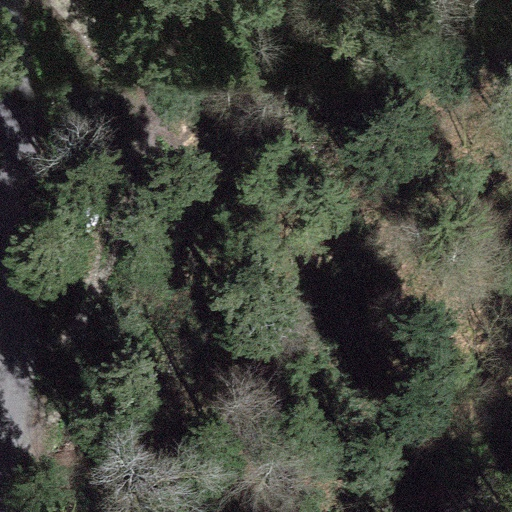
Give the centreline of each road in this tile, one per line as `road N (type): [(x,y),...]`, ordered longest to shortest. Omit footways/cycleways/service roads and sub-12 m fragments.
road 1 (unclassified): [(0,52),(19,318),(0,419)]
road 2 (track): [(178,0),(117,165),(19,318)]
